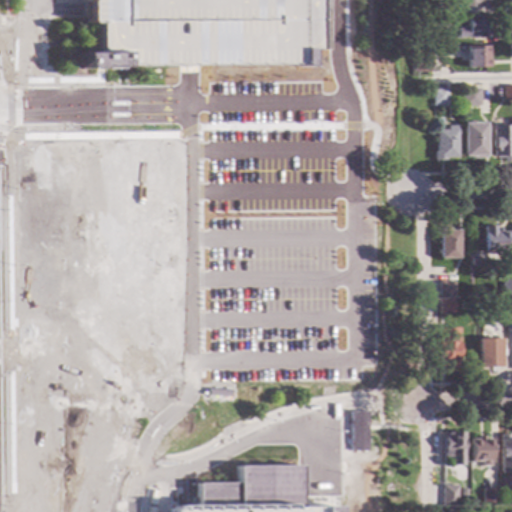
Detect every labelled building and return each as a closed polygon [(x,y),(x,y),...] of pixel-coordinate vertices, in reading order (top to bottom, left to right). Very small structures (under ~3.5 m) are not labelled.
[(323,0),(324,51),(302,51),(302,68),(293,68),(292,64),(185,66),(119,67),(118,70),(97,70),(79,70),(75,54),(92,54),(92,24),(83,24),(83,11),(83,0),(323,0)] [(484,0),(484,1),(480,1),(480,8),(458,8),(458,0),(484,0)] [(447,16),(434,17),(434,8),(447,7),(447,16)] [(483,25),(487,25),(487,39),(454,39),(454,30),(462,30),(462,18),(483,18),(483,25)] [(484,61),(487,61),(487,67),(485,67),(485,69),(461,69),(461,48),(484,48),(484,61)] [(428,74),(411,74),(410,57),(427,56),(428,74)] [(511,100),(500,101),(499,88),(511,87),(511,100)] [(477,106),(460,106),(459,91),(476,90),(477,106)] [(443,92),(443,108),(430,108),(430,91),(443,92)] [(481,157),(460,157),(459,125),(480,125),(481,157)] [(453,131),(454,131),(454,160),(442,160),(442,162),(431,162),(431,154),(433,154),(433,132),(444,132),(444,127),(453,127),(453,131)] [(510,163),(500,163),(499,159),(489,159),(488,128),(509,127),(510,163)] [(493,229),(497,229),(497,234),(508,233),(508,252),(501,252),(501,256),(489,256),(489,253),(481,253),(481,228),(493,228),(493,229)] [(454,260),(436,260),(436,232),(447,232),(454,232),(454,260)] [(511,294),(499,294),(499,281),(511,280),(511,294)] [(450,298),(436,298),(436,284),(450,284),(450,298)] [(511,314),(502,314),(502,299),(511,299),(511,314)] [(449,315),(436,316),(436,300),(449,300),(449,315)] [(500,314),(485,314),(485,300),(499,300),(500,314)] [(455,369),(444,369),(443,364),(435,364),(434,330),(454,329),(455,369)] [(496,368),(474,369),(474,341),(496,341),(496,368)] [(348,413),(348,452),(365,452),(365,412),(348,413)] [(459,467),(447,467),(447,458),(440,458),(439,439),(445,438),(445,434),(458,434),(459,467)] [(506,441),(511,441),(511,474),(497,475),(496,436),(505,436),(506,441)] [(481,440),(487,440),(487,463),(485,463),(485,467),(477,467),(477,464),(467,464),(467,440),(473,440),(473,438),(481,438),(481,440)] [(166,511),(166,508),(193,508),(192,484),(232,483),(232,467),(296,466),(296,508),(330,507),(330,511),(166,511)] [(453,505),(439,505),(440,486),(454,487),(453,505)] [(494,504),(479,504),(479,490),(494,490),(494,504)]
